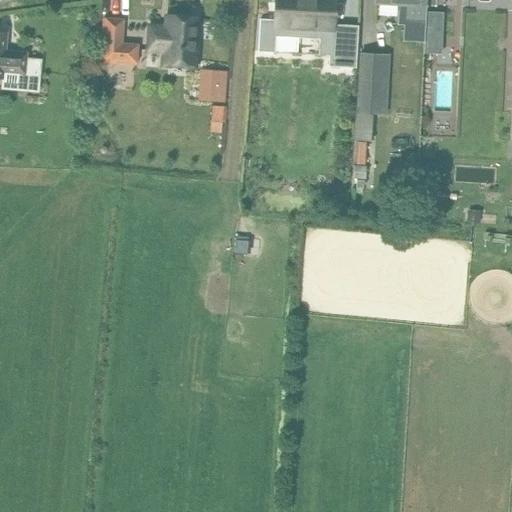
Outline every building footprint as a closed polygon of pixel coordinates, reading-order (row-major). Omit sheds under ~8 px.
[(274,0),(273,19),(259,18),(258,51),(274,52),(276,27),(330,30),(328,66),(355,67),(358,25),(334,24),(335,0),(274,0)] [(375,0),(375,1),(405,3),(404,20),(425,21),(426,11),(426,4),(426,0),(375,0)] [(447,52),(448,10),(430,10),(429,51),(447,52)] [(196,17),(166,14),(165,26),(149,25),(147,50),(161,51),(160,65),(195,67),(197,41),(194,40),(196,17)] [(126,64),(136,65),(137,44),(121,43),(123,19),(103,18),(100,62),(116,63),(116,62),(125,63),(126,64)] [(0,79),(2,80),(3,73),(25,75),(40,76),(41,60),(26,59),(27,52),(5,50),(7,33),(0,31),(0,79)] [(375,112),(378,55),(360,53),(357,111),(375,112)] [(201,68),(200,100),(229,101),(230,69),(201,68)] [(229,105),(216,103),(213,131),(225,133),(229,105)] [(355,139),(354,162),(363,162),(365,140),(355,139)] [(479,221),(480,212),(467,212),(466,221),(479,221)]
